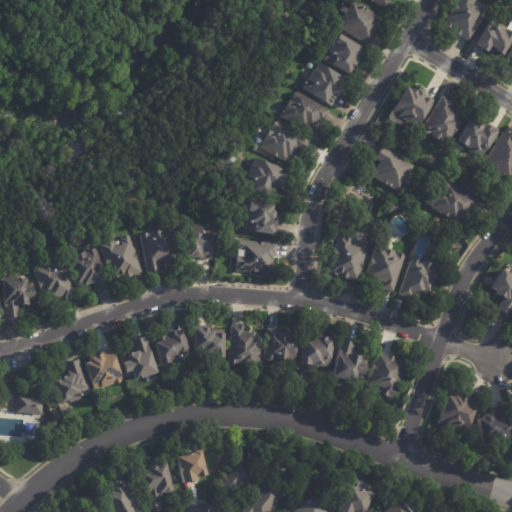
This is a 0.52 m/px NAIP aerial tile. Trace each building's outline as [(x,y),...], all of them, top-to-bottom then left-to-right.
[(375,25),(371,33),(374,34),(368,46),(332,26),(340,13),(335,10),(337,5),(344,9),(349,0),(377,16),(373,22),(376,23),(375,25)] [(391,0),(386,10),(368,0),(391,0)] [(473,0),(470,5),(476,9),(479,3),(488,8),(482,19),(480,18),(466,41),(456,35),(456,36),(452,34),(453,31),(441,24),(456,0),(473,0)] [(504,30),(510,34),(497,58),(490,54),(492,50),(486,46),(482,52),(475,49),(476,47),(471,44),(480,27),(488,32),(493,24),(504,30)] [(355,53),(354,55),(357,58),(353,64),(351,63),(344,75),(320,61),(325,52),(324,52),(333,34),(358,48),(355,53)] [(336,81),(333,86),(336,88),(333,94),(336,96),(329,107),(320,102),(306,93),(301,89),(299,87),(303,80),(304,81),(311,70),(312,70),(316,63),(338,77),(336,81)] [(409,91),(410,92),(411,90),(415,89),(419,92),(421,95),(432,101),(416,128),(406,122),(405,125),(396,120),(393,124),(385,119),(389,112),(391,105),(401,88),(405,90),(405,89),(409,91)] [(327,112),(325,115),(326,116),(322,122),(316,119),(310,128),(308,127),(305,132),(278,116),(282,110),(282,109),(287,100),(289,101),(291,99),(288,97),(292,90),(328,111),(327,112)] [(441,97),(451,103),(449,107),(458,113),(455,116),(457,116),(460,118),(459,121),(455,128),(456,129),(446,144),(438,139),(437,141),(429,136),(430,133),(428,132),(426,134),(419,130),(440,96),(441,97)] [(307,142),(301,154),(293,149),(287,160),(285,158),(282,163),(257,148),(262,141),(261,141),(266,131),(269,133),(270,131),(267,129),(272,121),(308,142),(307,142)] [(474,124),(478,127),(476,131),(477,131),(480,125),(490,132),(492,128),(496,130),(480,157),(467,150),(466,150),(452,142),(465,121),(467,122),(468,121),(474,124)] [(503,133),(511,137),(511,174),(509,179),(483,164),(502,132),(503,133)] [(405,179),(402,184),(400,183),(395,192),(369,177),(370,175),(369,175),(371,171),(372,171),(377,162),(372,159),(379,147),(412,166),(405,179)] [(276,175),(275,179),(276,180),(278,183),(272,198),(246,188),(248,185),(242,182),(248,166),(250,167),(253,159),(276,169),(275,173),(277,174),(276,175)] [(477,202),(475,207),(472,213),(467,210),(461,219),(458,218),(455,223),(424,204),(428,197),(432,200),(437,190),(440,192),(441,189),(439,188),(443,181),(478,201),(477,202)] [(277,215),(276,219),(273,220),(271,219),(271,220),(278,221),(276,230),(275,230),(274,235),(244,230),(246,221),(247,221),(249,211),(250,211),(252,202),(275,206),(274,211),(275,211),(277,214),(277,215)] [(391,202),(397,205),(395,211),(388,208),(391,202)] [(213,259),(205,258),(205,257),(190,257),(190,252),(185,252),(185,234),(193,234),(193,225),(205,225),(205,224),(207,223),(211,223),(212,225),(212,229),(214,229),(213,259)] [(166,263),(159,264),(160,271),(147,273),(141,237),(143,235),(148,234),(151,237),(153,236),(152,233),(166,231),(166,230),(171,229),(176,261),(166,263)] [(338,236),(366,244),(356,281),(346,279),(346,280),(339,278),(340,274),(336,273),(336,276),(327,273),(335,243),(327,241),(328,234),(338,236)] [(141,275),(134,277),(135,278),(128,280),(127,279),(114,283),(102,246),(117,241),(118,247),(125,245),(123,240),(132,237),(144,274),(141,275)] [(277,245),(276,258),(275,258),(275,261),(274,261),(273,266),(276,266),(275,275),(235,272),(237,258),(238,258),(239,241),(277,244),(277,245)] [(380,241),(382,242),(380,249),(392,252),(391,255),(394,256),(396,254),(401,255),(402,258),(392,293),(379,289),(381,282),(375,280),(366,277),(366,275),(365,275),(374,246),(375,247),(377,241),(380,241)] [(98,250),(110,286),(97,290),(95,284),(85,287),(84,283),(84,284),(84,285),(80,286),(80,285),(77,286),(68,258),(86,252),(89,259),(90,259),(89,254),(91,251),(97,249),(98,250)] [(423,262),(433,266),(432,268),(439,270),(433,287),(431,286),(429,292),(424,290),(422,298),(419,297),(417,302),(397,295),(410,258),(418,261),(418,263),(420,263),(420,261),(423,262)] [(74,298),(64,301),(62,297),(50,301),(48,297),(43,298),(34,269),(52,264),(53,268),(56,267),(55,265),(57,263),(62,261),(63,263),(74,298)] [(502,272),(505,274),(507,271),(511,274),(511,307),(507,316),(496,309),(501,299),(493,295),(492,296),(490,294),(491,291),(486,288),(497,269),(502,272)] [(25,306),(15,307),(16,318),(5,319),(2,281),(26,279),(27,284),(32,284),(32,288),(34,288),(35,299),(32,299),(32,302),(28,302),(28,306),(25,306)] [(233,326),(245,327),(244,332),(257,333),(257,337),(261,337),(259,368),(239,367),(240,365),(237,364),(237,365),(228,365),(231,326),(233,326)] [(268,328),(281,329),(280,332),(287,333),(287,332),(293,332),(292,337),(300,338),(297,361),(279,360),(279,358),(276,358),(276,361),(264,360),(267,328),(268,328)] [(162,333),(167,332),(167,334),(183,330),(187,350),(186,350),(188,358),(177,361),(177,362),(161,366),(155,344),(157,343),(155,339),(160,338),(159,334),(162,333)] [(196,330),(209,330),(209,333),(214,333),(214,335),(225,335),(224,359),(214,359),(215,354),(213,354),(213,356),(204,355),(204,351),(195,351),(195,330),(196,330)] [(321,337),(335,339),(331,369),(314,366),(313,368),(309,368),(309,365),(301,365),(304,337),(312,338),(313,335),(320,335),(320,337),(321,337)] [(156,374),(137,380),(135,374),(126,377),(125,372),(127,371),(125,364),(130,362),(128,355),(135,353),(131,341),(144,336),(150,352),(152,352),(158,374),(156,374)] [(343,340),(353,342),(351,353),(362,356),(361,360),(366,361),(365,364),(367,365),(365,374),(358,373),(356,382),(333,377),(342,339),(343,340)] [(110,350),(112,357),(114,357),(120,380),(119,380),(118,384),(114,385),(112,384),(92,390),(85,364),(88,363),(88,361),(89,357),(99,355),(99,353),(110,350)] [(381,351),(390,354),(390,353),(397,355),(396,359),(398,360),(399,358),(407,361),(393,397),(380,392),(383,386),(368,380),(379,350),(381,351)] [(71,402),(70,403),(69,401),(62,403),(54,382),(60,380),(60,378),(66,376),(66,377),(69,376),(64,364),(78,359),(89,394),(81,397),(82,399),(71,402)] [(464,398),(476,401),(464,436),(457,433),(455,431),(454,430),(454,431),(440,426),(441,424),(433,422),(441,397),(446,398),(447,396),(450,395),(454,396),(453,397),(462,400),(463,398),(464,398)] [(40,415),(15,412),(17,396),(43,399),(41,415),(40,415)] [(484,414),(486,416),(486,418),(487,418),(486,411),(500,408),(504,427),(505,427),(506,437),(500,438),(499,435),(476,440),(472,419),(477,418),(477,417),(479,414),(483,413),(484,414)] [(193,480),(180,482),(173,456),(191,451),(190,450),(197,448),(204,474),(193,477),(194,480),(193,480)] [(249,466),(255,469),(254,471),(258,473),(251,484),(245,481),(241,486),(235,482),(228,493),(220,488),(239,457),(248,462),(247,464),(249,466)] [(159,500),(148,503),(143,485),(140,486),(137,473),(144,471),(142,465),(159,460),(167,487),(165,491),(161,492),(158,490),(161,500),(159,500)] [(298,467),(303,470),(299,476),(294,472),(298,467)] [(274,487),(283,494),(269,511),(242,511),(240,510),(263,479),(274,487)] [(121,485),(135,511),(106,511),(98,496),(109,490),(108,489),(115,484),(117,487),(121,485)] [(349,485),(363,491),(365,490),(369,492),(369,494),(361,511),(344,511),(337,509),(347,484),(349,485)] [(289,511),(308,495),(321,511),(289,511)] [(397,502),(406,511),(380,511),(395,499),(397,502)]
